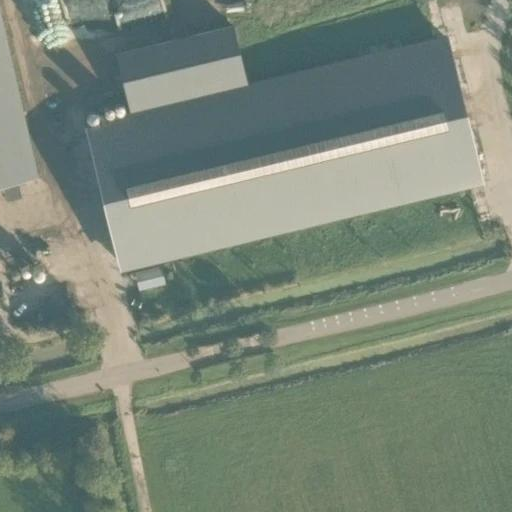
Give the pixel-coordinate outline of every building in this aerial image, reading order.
[(61,0),(66,18),(108,9),(105,0),(61,0)] [(0,186),(37,178),(0,22),(0,186)] [(119,264),(480,177),(446,38),(86,125),(119,264)] [(168,74),(149,77),(150,88),(170,85),(168,74)] [(142,269),(146,287),(164,282),(159,265),(142,269)]
